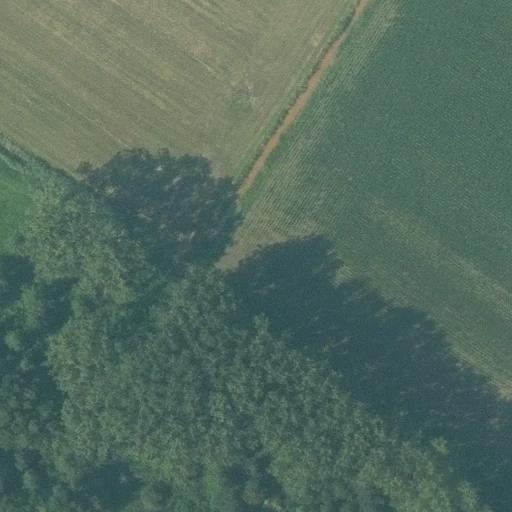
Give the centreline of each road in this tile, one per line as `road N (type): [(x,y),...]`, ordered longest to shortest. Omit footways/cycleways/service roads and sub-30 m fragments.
road 1 (track): [(273,358),(0,169)]
road 2 (track): [(511,491),(501,492),(288,338)]
